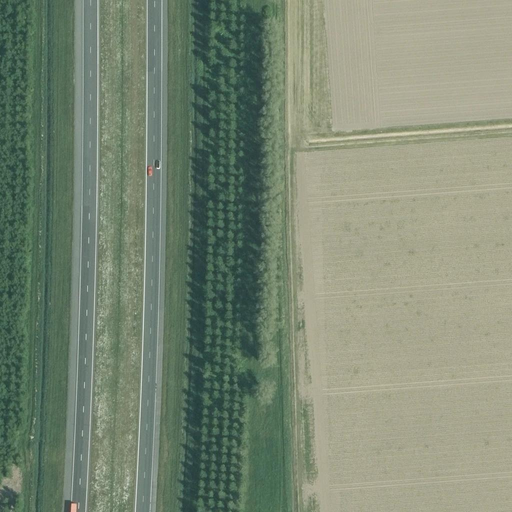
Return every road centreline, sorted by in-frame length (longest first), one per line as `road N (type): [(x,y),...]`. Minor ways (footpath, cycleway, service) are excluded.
road 1 (motorway): [(90,0),(77,511)]
road 2 (motorway): [(141,511),(153,0)]
